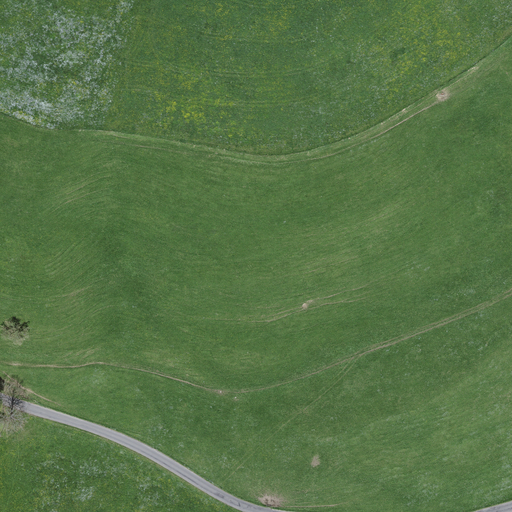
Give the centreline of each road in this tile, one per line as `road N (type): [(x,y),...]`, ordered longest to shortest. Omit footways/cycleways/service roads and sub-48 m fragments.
road 1 (track): [(511,292),(297,376),(232,393),(122,363),(0,362)]
road 2 (unclassified): [(260,511),(128,440),(0,396)]
